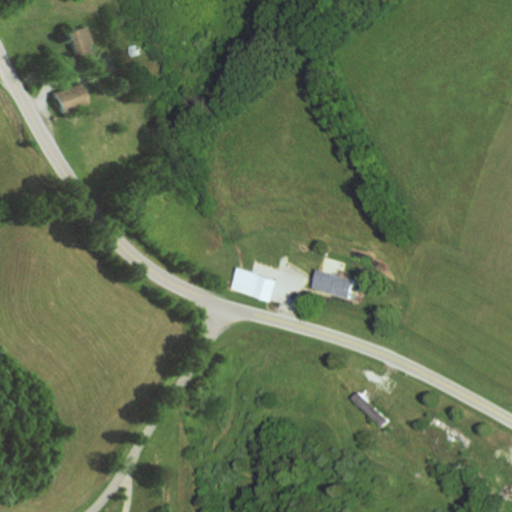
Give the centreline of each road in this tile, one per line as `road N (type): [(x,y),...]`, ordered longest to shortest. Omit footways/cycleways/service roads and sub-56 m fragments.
road 1 (secondary): [(511,419),(398,359),(186,290),(132,257),(70,184),(0,58)]
road 2 (residential): [(87,511),(228,305)]
